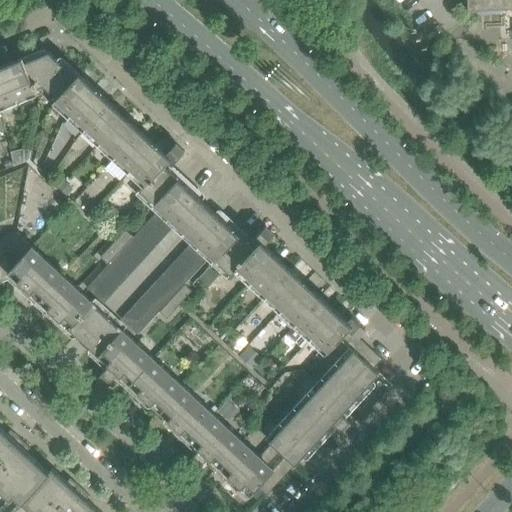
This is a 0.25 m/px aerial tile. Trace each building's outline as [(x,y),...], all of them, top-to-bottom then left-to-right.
[(511,0),(467,0),(468,10),(511,7),(511,0)] [(98,143),(121,118),(49,51),(0,71),(0,108),(42,92),(98,143)] [(204,194),(172,165),(184,151),(175,143),(163,157),(121,118),(98,143),(143,185),(139,189),(177,225),(185,232),(209,207),(201,200),(204,197),(204,194)] [(29,162),(31,149),(24,148),(24,149),(22,150),(22,163),(24,162),(29,162)] [(22,163),(22,150),(11,152),(14,166),(22,163)] [(73,188),(64,180),(58,187),(67,195),(73,188)] [(344,324),(261,248),(274,234),(265,226),(253,240),(221,210),(218,210),(215,213),(209,207),(185,232),(231,274),(235,270),(325,353),(332,347),(345,358),(353,349),(373,368),(382,359),(358,336),(365,328),(351,316),(344,324)] [(78,223),(67,212),(61,219),(72,230),(78,223)] [(171,229),(155,214),(147,222),(163,237),(171,229)] [(163,237),(147,222),(139,230),(156,245),(163,237)] [(124,245),(133,236),(126,230),(117,239),(124,245)] [(156,245),(139,230),(132,238),(149,253),(156,245)] [(107,316),(16,232),(0,238),(0,282),(8,279),(71,338),(74,338),(77,335),(84,341),(107,316)] [(149,253),(132,238),(125,246),(141,261),(149,253)] [(116,255),(124,245),(117,239),(109,248),(116,255)] [(205,259),(189,245),(181,254),(197,268),(205,259)] [(141,261),(125,246),(117,255),(134,270),(141,261)] [(108,264),(116,255),(109,248),(100,257),(108,264)] [(197,268),(181,254),(174,262),(190,276),(197,268)] [(134,270),(117,255),(110,263),(126,278),(134,270)] [(190,276),(174,262),(167,270),(182,284),(190,276)] [(126,278),(110,263),(102,271),(119,286),(126,278)] [(208,287),(219,276),(209,267),(199,278),(208,287)] [(182,284),(167,270),(159,278),(175,292),(182,284)] [(119,286),(102,271),(95,279),(111,294),(119,286)] [(175,292),(159,278),(151,286),(167,301),(175,292)] [(111,294),(95,279),(87,288),(103,303),(111,294)] [(179,305),(192,291),(185,284),(172,298),(179,305)] [(167,301),(151,286),(144,294),(160,309),(167,301)] [(160,309),(144,294),(137,302),(153,317),(160,309)] [(167,318),(179,305),(172,298),(160,312),(167,318)] [(153,317),(137,302),(129,310),(145,325),(153,317)] [(145,325),(129,310),(121,319),(137,334),(145,325)] [(137,344),(107,316),(84,341),(91,348),(88,351),(88,353),(105,369),(114,377),(147,408),(150,407),(152,405),(159,411),(176,393),(182,385),(137,344)] [(223,342),(230,334),(224,329),(217,336),(223,342)] [(238,354),(248,343),(239,334),(228,346),(238,354)] [(307,459),(337,427),(345,418),(375,386),(375,383),(372,380),(379,373),(373,368),(353,349),(345,358),(270,441),(272,444),(260,457),(274,470),(257,487),(266,495),(302,457),(304,459),(307,459)] [(260,457),(228,427),(182,385),(176,393),(159,411),(166,418),(164,420),(164,423),(196,453),(205,461),(237,491),(240,490),(242,488),(250,495),(257,487),(274,470),(260,457)] [(229,419),(237,410),(227,402),(219,411),(229,419)] [(48,471),(26,451),(30,447),(10,429),(7,433),(0,426),(0,489),(10,499),(13,495),(20,502),(48,471)] [(99,511),(86,499),(89,495),(70,478),(67,481),(52,468),(48,471),(20,502),(32,511),(99,511)]
